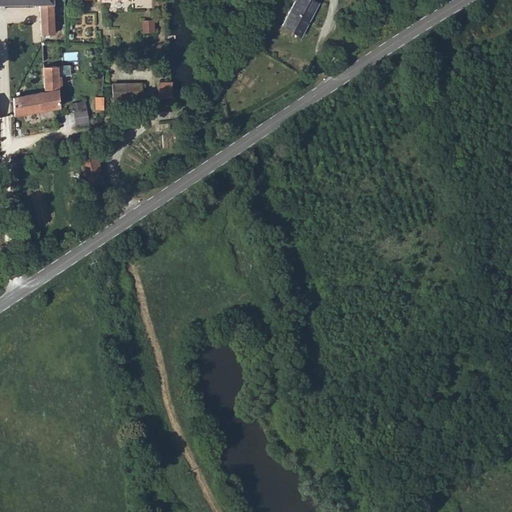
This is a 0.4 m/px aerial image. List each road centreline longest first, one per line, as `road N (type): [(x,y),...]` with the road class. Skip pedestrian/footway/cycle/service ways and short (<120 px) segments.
road 1 (tertiary): [(0,303),(463,0)]
road 2 (track): [(4,140),(16,292)]
